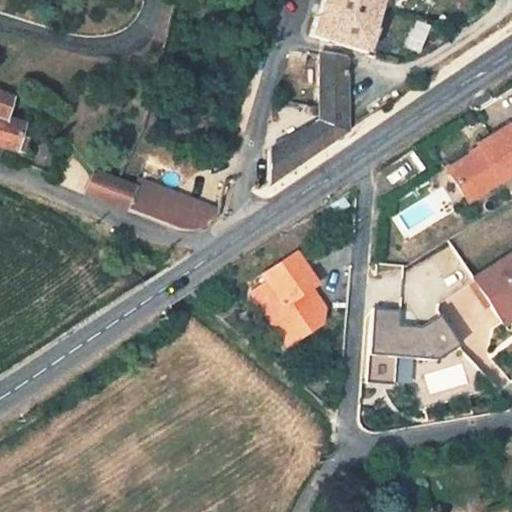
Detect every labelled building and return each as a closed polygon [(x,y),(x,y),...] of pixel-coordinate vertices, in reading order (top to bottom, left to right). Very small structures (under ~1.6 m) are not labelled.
[(373,32),(370,32),(379,0),(322,0),(317,17),(315,17),(309,35),(322,40),(344,47),(365,54),(373,32)] [(342,59),(344,47),(322,40),(321,56),(342,59)] [(345,114),(345,107),(346,62),(342,59),(321,56),(320,107),(320,114),(319,123),(289,140),(273,148),(269,151),(267,185),(273,182),(289,171),(345,133),(345,114)] [(0,148),(15,153),(20,139),(24,126),(5,119),(11,98),(0,93),(0,148)] [(468,199),(511,172),(511,131),(509,126),(479,144),(481,149),(449,168),(468,199)] [(20,139),(15,153),(25,156),(29,142),(20,139)] [(120,171),(114,182),(127,187),(131,175),(120,171)] [(83,194),(126,211),(135,190),(127,187),(114,182),(93,174),(83,194)] [(201,229),(213,220),(183,209),(169,203),(135,190),(126,211),(180,231),(193,232),(201,229)] [(174,193),(169,203),(183,209),(189,198),(174,193)] [(400,228),(426,219),(421,204),(395,213),(400,228)] [(470,281),(451,250),(430,262),(448,293),(470,281)] [(251,293),(273,327),(278,334),(289,336),(299,338),(320,325),(323,309),(314,295),(307,300),(303,293),(315,285),(294,254),(289,257),(273,268),(263,275),(267,283),(251,293)] [(511,254),(474,279),(500,319),(511,311),(511,254)] [(371,310),(367,357),(397,359),(436,363),(458,348),(437,316),(418,329),(397,327),(398,312),(371,310)] [(511,311),(500,319),(505,327),(511,321),(511,311)] [(278,334),(286,347),(289,345),(299,338),(278,334)] [(395,387),(397,359),(367,357),(365,385),(395,387)] [(430,372),(434,389),(460,384),(457,367),(430,372)]
